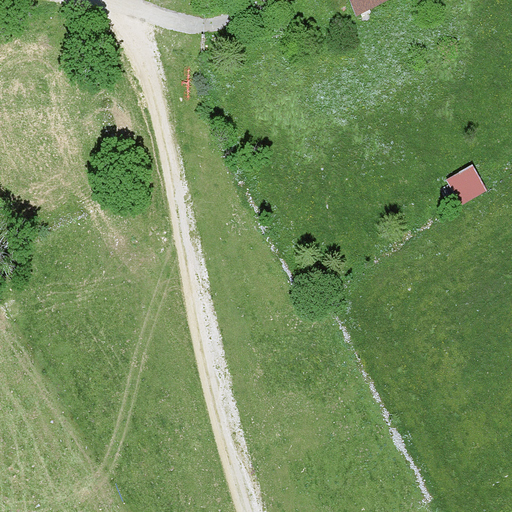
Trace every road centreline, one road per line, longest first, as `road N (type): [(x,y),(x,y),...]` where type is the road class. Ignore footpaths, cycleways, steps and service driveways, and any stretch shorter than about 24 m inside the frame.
road 1 (track): [(140,10),(231,417),(262,511)]
road 2 (unclassified): [(105,0),(200,24),(260,0)]
